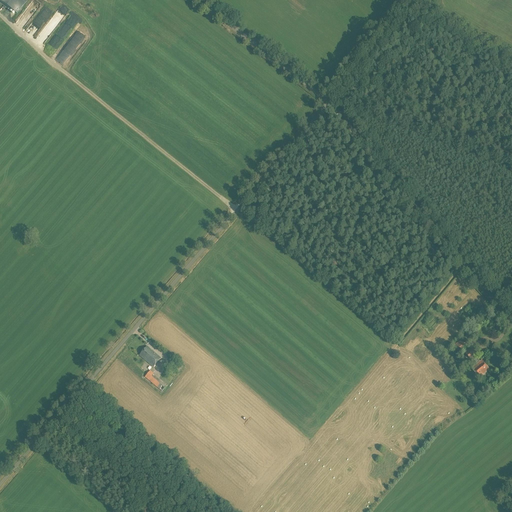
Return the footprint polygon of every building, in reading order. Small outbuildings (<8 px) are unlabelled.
[(0,0),(0,1),(17,14),(27,0),(0,0)] [(25,27),(42,2),(38,0),(33,0),(18,23),(25,27)] [(43,8),(50,14),(52,12),(45,6),(43,8)] [(34,30),(45,17),(42,14),(31,27),(34,30)] [(39,39),(45,43),(55,27),(49,23),(39,39)] [(52,52),(72,33),(66,27),(62,31),(62,30),(46,45),(52,52)] [(80,32),(70,42),(74,45),(75,44),(78,47),(86,38),(80,32)] [(470,345),(465,338),(463,340),(462,339),(453,346),(454,347),(453,348),(458,354),(470,345)] [(153,367),(160,358),(147,347),(140,356),(153,367)] [(475,357),(478,355),(472,348),(465,353),(471,360),(472,360),(475,357)] [(482,360),(479,362),(475,357),(472,360),(476,365),(472,368),(479,377),(489,370),(482,360)] [(175,371),(179,367),(173,362),(170,366),(175,371)] [(162,392),(166,386),(153,375),(154,374),(150,371),(145,377),(162,392)] [(482,392),(492,385),(488,381),(479,388),(482,392)]
